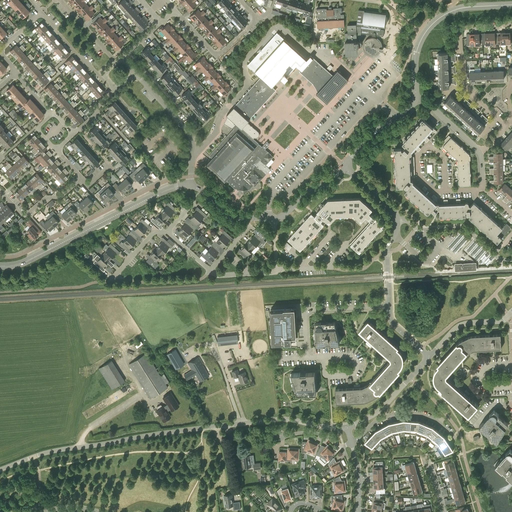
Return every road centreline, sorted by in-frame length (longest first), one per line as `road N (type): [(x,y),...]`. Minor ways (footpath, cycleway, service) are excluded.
road 1 (residential): [(33,457),(266,420),(347,427)]
road 2 (tertiary): [(0,265),(28,260),(166,189),(190,185)]
road 3 (residential): [(506,126),(463,89),(457,27),(511,25)]
road 4 (tertiary): [(415,94),(416,52),(440,16),(511,5)]
road 5 (residential): [(307,358),(306,310),(389,306)]
road 6 (residential): [(456,444),(446,428),(409,413),(385,416),(351,442)]
